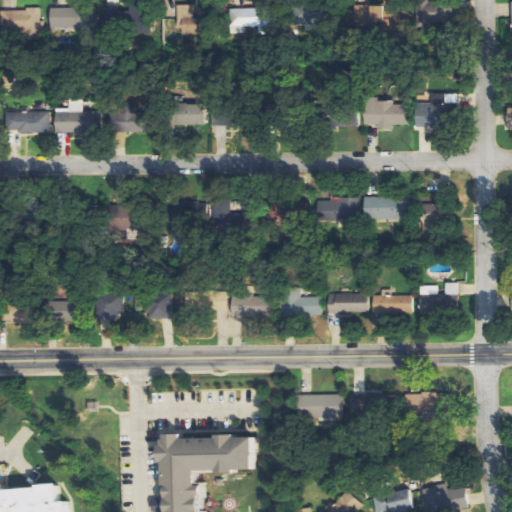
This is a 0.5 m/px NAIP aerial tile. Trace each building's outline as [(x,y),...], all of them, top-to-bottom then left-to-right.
[(102,26),(134,25),(134,36),(151,35),(150,2),(108,3),(108,7),(102,7),(102,26)] [(180,6),(180,35),(198,36),(198,16),(196,16),(196,6),(180,6)] [(53,8),(53,30),(80,30),(80,7),(53,8)] [(232,8),(231,26),(259,27),(259,34),(271,35),(272,9),(232,8)] [(318,8),(295,9),(296,25),(318,24),(318,8)] [(44,9),(3,10),(3,32),(29,32),(29,40),(44,40),(44,9)] [(416,127),(440,127),(441,94),(432,94),(432,103),(417,103),(416,127)] [(409,104),(393,104),(393,101),(378,101),(378,97),(366,98),(366,125),(379,125),(379,127),(410,126),(409,104)] [(58,134),(90,134),(90,131),(104,131),(104,111),(86,111),(86,100),(72,100),(72,108),(58,108),(58,134)] [(205,125),(205,103),(174,104),(174,126),(205,125)] [(215,126),(229,124),(226,106),(212,109),(215,126)] [(114,132),(153,132),(153,113),(138,113),(138,107),(113,108),(114,132)] [(333,129),(360,126),(358,107),(331,110),(333,129)] [(21,134),(52,133),(51,111),(7,112),(8,130),(20,130),(21,134)] [(366,220),(411,219),(410,197),(366,198),(366,220)] [(320,221),(360,220),(360,198),(319,200),(320,221)] [(163,209),(167,227),(174,225),(172,219),(186,216),(187,220),(210,215),(207,199),(163,209)] [(232,213),(233,204),(216,204),(215,229),(250,230),(251,213),(232,213)] [(443,205),(426,204),(425,226),(443,227),(443,205)] [(123,227),(123,220),(129,220),(129,206),(111,206),(111,227),(123,227)] [(280,222),(296,218),(293,207),(278,211),(280,222)] [(460,283),(443,283),(443,286),(421,287),(422,313),(460,312),(460,283)] [(255,296),(255,286),(249,286),(249,294),(234,294),(234,315),(272,316),(273,297),(255,296)] [(303,297),(303,288),(284,288),(285,316),(324,315),(323,297),(303,297)] [(230,312),(230,291),(204,292),(205,312),(230,312)] [(152,319),(174,318),(173,292),(151,293),(152,319)] [(414,313),(414,296),(392,296),(392,292),(376,293),(377,314),(414,313)] [(100,319),(127,318),(127,294),(100,295),(100,319)] [(330,294),(330,313),(369,313),(369,294),(330,294)] [(54,302),(55,321),(80,320),(79,301),(54,302)] [(390,410),(386,389),(353,395),(356,415),(390,410)] [(407,394),(408,420),(443,418),(442,392),(407,394)] [(345,418),(345,394),(297,395),(298,419),(345,418)] [(165,440),(167,511),(209,511),(208,470),(260,469),(261,437),(165,440)] [(0,511),(0,482),(5,482),(6,488),(61,482),(61,500),(68,500),(71,511),(0,511)] [(468,509),(467,486),(427,488),(429,511),(468,509)] [(384,511),(390,511),(411,511),(415,511),(410,490),(374,499),(377,511),(384,511)] [(299,510),(299,511),(359,511),(358,498),(327,501),(328,511),(314,511),(314,508),(299,510)]
